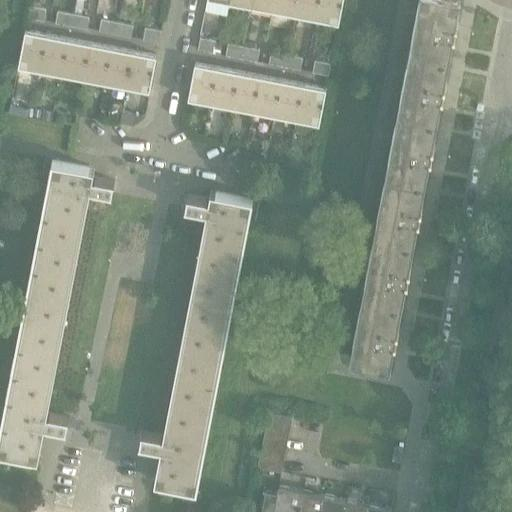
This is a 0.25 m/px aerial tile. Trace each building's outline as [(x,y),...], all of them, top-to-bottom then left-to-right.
[(276,0),(254,0),(253,6),(275,10),(276,0)] [(298,0),(276,0),(275,10),(296,15),(298,0)] [(320,0),(298,0),(296,15),(317,19),(320,0)] [(343,0),(320,0),(317,19),(339,23),(343,0)] [(419,0),(410,50),(449,58),(460,0),(419,0)] [(47,9),(31,6),(28,18),(44,21),(47,9)] [(72,26),(74,14),(58,11),(56,23),(72,26)] [(90,17),(74,14),(72,26),(88,29),(90,17)] [(116,34),(118,22),(102,19),(99,31),(116,34)] [(134,25),(118,22),(116,34),(131,37),(134,25)] [(143,39),(159,42),(161,30),(145,27),(143,39)] [(19,66),(42,70),(48,34),(26,30),(19,66)] [(70,39),(48,34),(42,70),(63,74),(70,39)] [(217,41),(201,38),(198,50),(214,53),(217,41)] [(91,43),(70,39),(63,74),(84,78),(91,43)] [(243,59),(246,41),(244,41),(243,46),(228,43),(226,56),(243,59)] [(257,43),(246,41),(243,59),(258,62),(260,49),(256,48),(257,43)] [(113,47),(91,43),(84,78),(107,82),(113,47)] [(135,51),(113,47),(107,82),(128,87),(135,51)] [(449,58),(410,50),(398,112),(438,120),(449,58)] [(157,55),(135,51),(128,87),(150,91),(157,55)] [(286,67),(288,55),(271,51),(269,64),(286,67)] [(303,58),(288,55),(286,67),(301,70),(303,58)] [(313,72),(329,75),(331,63),(315,60),(313,72)] [(218,67),(196,63),(189,98),(212,102),(218,67)] [(240,71),(218,67),(212,102),(234,107),(240,71)] [(262,76),(240,71),(234,107),(255,111),(262,76)] [(283,80),(262,76),(255,111),(277,115),(283,80)] [(305,84),(283,80),(277,115),(298,119),(305,84)] [(326,88),(305,84),(298,119),(319,123),(326,88)] [(438,120),(398,112),(387,173),(426,181),(438,120)] [(53,160),(49,178),(0,434),(0,451),(33,458),(40,425),(67,430),(69,418),(42,413),(86,189),(113,194),(115,181),(88,176),(90,167),(53,160)] [(426,181),(387,173),(375,234),(414,242),(426,181)] [(253,199),(216,192),(215,200),(188,195),(185,208),(212,213),(169,437),(142,432),(139,445),(167,450),(160,483),(197,490),(253,199)] [(414,242),(375,234),(363,296),(402,303),(414,242)] [(402,303),(363,296),(351,358),(390,366),(402,303)] [(269,413),(267,425),(290,430),(292,418),(269,413)] [(290,430),(267,425),(264,436),(288,440),(290,430)] [(288,440),(264,436),(262,446),(286,451),(288,440)] [(286,451),(262,446),(260,457),(284,461),(286,451)] [(284,461),(260,457),(258,468),(282,473),(284,461)] [(298,511),(302,491),(279,487),(278,492),(266,490),(261,511),(298,511)] [(322,511),(326,496),(302,491),(298,511),(322,511)] [(346,511),(349,500),(326,496),(322,511),(346,511)] [(368,511),(370,504),(349,500),(346,511),(368,511)]
